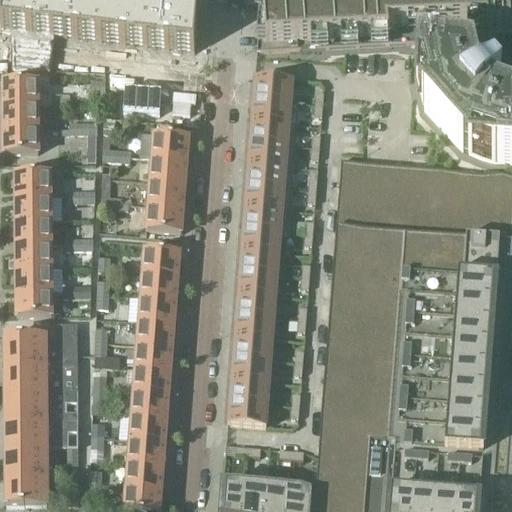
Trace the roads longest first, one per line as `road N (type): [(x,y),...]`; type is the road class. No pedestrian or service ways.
road 1 (residential): [(187,511),(229,0)]
road 2 (unknown): [(221,70),(383,82)]
